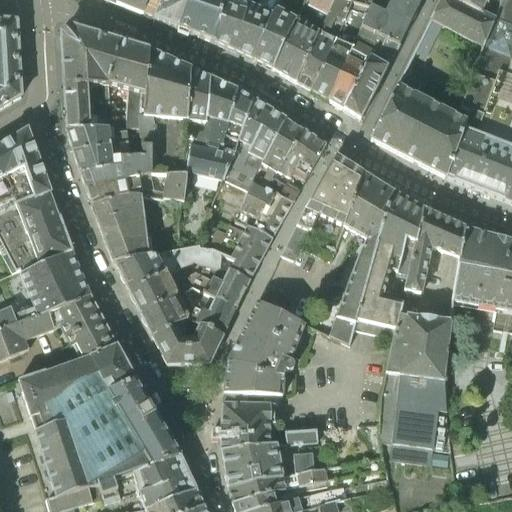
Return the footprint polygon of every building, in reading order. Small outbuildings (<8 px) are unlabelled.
[(117,0),(116,6),(143,17),(149,0),(117,0)] [(149,0),(143,17),(177,31),(188,0),(149,0)] [(190,36),(214,45),(226,2),(243,8),(245,0),(188,0),(177,31),(190,37),(190,36)] [(256,64),(272,72),(297,22),(306,0),(245,0),(243,8),(226,2),(214,45),(256,64)] [(272,72),(295,85),(334,0),(306,0),(297,22),(272,72)] [(334,0),(295,85),(310,94),(350,5),(336,0),(334,0)] [(399,48),(409,28),(384,16),(392,0),(336,0),(350,5),(369,11),(361,30),(399,48)] [(392,0),(384,16),(409,28),(422,0),(392,0)] [(481,51),(495,22),(451,0),(441,0),(430,23),(468,44),(481,51)] [(511,0),(500,0),(495,22),(481,51),(461,110),(469,113),(465,123),(444,181),(511,205),(511,0)] [(500,0),(451,0),(495,22),(500,0)] [(310,94),(328,104),(356,40),(361,30),(369,11),(350,5),(310,94)] [(0,112),(21,100),(18,40),(17,23),(0,21),(0,112)] [(61,63),(63,92),(66,133),(109,132),(139,131),(138,118),(142,118),(147,59),(149,54),(122,46),(93,37),(70,30),(60,39),(61,63)] [(376,49),(342,113),(360,123),(399,48),(361,30),(356,40),(376,49)] [(328,104),(342,113),(376,49),(356,40),(328,104)] [(186,134),(187,124),(190,73),(149,54),(147,59),(142,118),(138,118),(139,131),(140,142),(144,142),(144,149),(190,149),(191,142),(192,139),(188,139),(186,134)] [(187,124),(205,126),(211,82),(190,73),(187,124)] [(370,143),(444,181),(465,123),(415,97),(421,86),(403,76),(370,143)] [(224,183),(235,155),(222,152),(223,148),(222,148),(228,127),(236,93),(211,82),(205,126),(203,136),(199,135),(195,142),(191,142),(190,149),(186,178),(185,194),(190,195),(193,176),(224,184),(224,183)] [(228,127),(242,132),(253,103),(236,93),(228,127)] [(252,184),(261,167),(284,123),(253,103),(242,132),(237,144),(235,155),(224,183),(248,194),(252,184)] [(276,177),(277,176),(302,134),(284,123),(261,167),(252,184),(267,193),(276,177)] [(73,155),(140,142),(139,131),(109,132),(66,133),(73,155)] [(21,276),(71,255),(59,221),(58,222),(48,196),(49,196),(48,192),(27,134),(26,134),(0,149),(0,245),(16,275),(19,273),(21,276)] [(290,183),(292,179),(314,142),(302,134),(277,176),(276,177),(267,193),(273,197),(278,200),(290,183)] [(73,155),(80,174),(118,170),(118,161),(142,161),(140,149),(144,149),(144,142),(140,142),(73,155)] [(314,142),(292,179),(290,183),(278,200),(290,207),(304,185),(325,149),(314,142)] [(150,178),(186,178),(190,149),(144,149),(140,149),(142,161),(118,161),(118,170),(80,174),(86,190),(150,178)] [(317,219),(343,230),(362,176),(335,159),(295,229),(280,259),(293,264),(309,234),(311,233),(317,219)] [(351,346),(353,331),(365,286),(376,249),(392,195),(362,176),(343,230),(366,243),(359,256),(338,311),(328,339),(350,348),(351,346)] [(183,205),(185,194),(186,178),(150,178),(86,190),(92,207),(127,198),(142,199),(183,205)] [(265,211),(273,197),(267,193),(252,184),(248,194),(233,225),(251,233),(265,211)] [(403,294),(407,278),(397,274),(404,242),(413,246),(423,212),(392,195),(376,249),(365,286),(353,331),(393,340),(398,319),(400,319),(402,305),(401,304),(403,294)] [(251,233),(271,241),(291,207),(290,207),(278,200),(273,197),(265,211),(251,233)] [(114,265),(149,258),(142,199),(127,198),(92,207),(91,207),(113,265),(114,265)] [(413,246),(407,278),(403,294),(421,297),(431,252),(458,262),(464,231),(423,212),(413,246)] [(228,273),(249,283),(272,242),(271,241),(251,233),(233,225),(232,227),(231,228),(225,239),(238,245),(231,261),(233,262),(228,273)] [(511,244),(509,244),(464,231),(458,262),(451,305),(497,313),(493,333),(511,336),(511,244)] [(171,254),(149,258),(114,265),(130,295),(141,317),(152,339),(167,367),(188,367),(208,366),(222,339),(235,311),(249,283),(228,273),(222,285),(212,281),(212,283),(196,275),(183,281),(179,273),(194,265),(220,273),(221,256),(212,252),(200,251),(184,252),(171,254)] [(0,332),(48,314),(89,299),(71,255),(21,276),(20,277),(33,311),(14,318),(11,309),(0,313),(0,332)] [(115,349),(102,323),(89,299),(48,314),(55,333),(59,330),(64,339),(70,350),(73,348),(80,363),(115,349)] [(292,364),(291,363),(290,363),(306,329),(256,306),(232,357),(226,376),(223,399),(247,400),(282,399),(286,376),(287,373),(288,374),(290,374),(291,373),(292,373),(292,372),(293,372),(294,371),(294,370),(294,369),(294,367),(294,366),(293,365),(292,364)] [(48,314),(0,332),(0,365),(29,352),(25,344),(55,333),(48,314)] [(400,319),(398,319),(393,340),(385,378),(443,385),(450,325),(405,318),(405,319),(400,319)] [(24,404),(29,419),(55,503),(84,493),(99,489),(102,500),(118,495),(114,484),(133,477),(179,459),(134,384),(126,368),(115,349),(80,363),(18,384),(24,404)] [(379,445),(379,446),(388,447),(398,448),(396,464),(418,467),(420,451),(432,453),(430,468),(452,471),(443,385),(385,378),(381,398),(379,445)] [(270,448),(270,433),(269,427),(274,427),(273,408),(247,407),(247,400),(223,399),(222,408),(221,420),(220,436),(220,439),(220,441),(220,452),(270,448)] [(286,447),(317,445),(316,433),(285,435),(286,447)] [(228,491),(283,479),(276,447),(270,448),(220,452),(220,454),(224,476),(228,491)] [(294,477),(296,476),(314,473),(312,456),(293,458),(294,477)] [(144,509),(195,493),(179,459),(133,477),(138,496),(144,509)] [(325,471),(314,473),(296,476),(299,489),(327,483),(325,471)] [(232,505),(278,494),(286,492),(296,489),(299,489),(296,476),(294,477),(283,479),(228,491),(232,505)] [(234,511),(256,511),(281,506),(298,501),(300,500),(296,489),(286,492),(278,494),(232,505),(234,511)] [(256,511),(306,511),(309,511),(312,510),(335,505),(345,501),(342,490),(300,500),(298,501),(281,506),(256,511)] [(47,511),(71,511),(73,511),(89,506),(84,493),(55,503),(45,505),(47,511)] [(144,509),(144,511),(193,511),(203,509),(195,493),(144,509)] [(102,500),(104,507),(120,502),(118,495),(102,500)]
